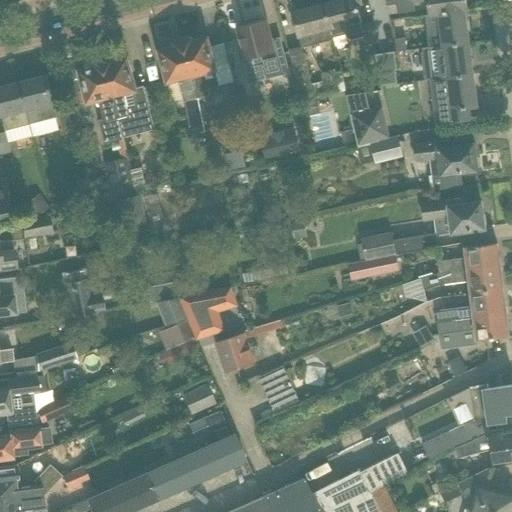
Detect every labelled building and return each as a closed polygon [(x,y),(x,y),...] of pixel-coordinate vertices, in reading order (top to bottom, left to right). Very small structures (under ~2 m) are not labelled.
[(355,0),(340,0),(323,4),(331,37),(345,34),(351,40),(363,36),(366,46),(378,42),(373,22),(361,25),(360,21),(359,16),(355,0)] [(467,11),(465,0),(385,0),(387,5),(397,4),(398,10),(398,13),(413,11),(412,2),(428,0),(430,16),(438,14),(465,11),(467,11)] [(323,4),(292,12),(301,48),(302,48),(332,40),(331,37),(323,4)] [(469,43),(465,11),(438,14),(442,45),(432,47),(432,48),(469,43)] [(279,38),(270,41),(265,19),(237,26),(242,45),(239,46),(249,83),(288,73),(279,38)] [(215,70),(210,47),(207,37),(203,38),(203,36),(182,41),(196,98),(209,95),(207,89),(204,73),(215,70)] [(196,98),(182,41),(161,46),(162,49),(158,50),(166,82),(178,79),(184,101),(196,98)] [(469,43),(432,48),(422,49),(425,74),(430,73),(431,80),(434,79),(446,78),(473,74),(469,43)] [(303,52),(289,56),(298,100),(346,90),(341,71),(335,72),(336,79),(310,84),(310,83),(303,52)] [(152,124),(143,88),(136,90),(132,77),(127,58),(123,59),(123,56),(102,62),(119,128),(131,125),(132,129),(152,124)] [(119,128),(102,62),(82,67),(82,70),(78,71),(84,91),(87,104),(98,101),(103,118),(98,119),(104,143),(122,138),(121,135),(119,128)] [(477,107),(473,74),(446,78),(434,79),(436,97),(433,98),(436,124),(470,119),(469,108),(477,107)] [(54,103),(53,103),(46,76),(19,83),(26,110),(30,124),(31,124),(33,136),(59,130),(58,128),(71,125),(66,106),(55,108),(54,103)] [(26,110),(19,83),(0,87),(0,117),(2,117),(3,121),(0,122),(0,154),(11,152),(6,130),(30,124),(26,110)] [(370,111),(365,90),(345,93),(357,144),(378,139),(371,111),(370,111)] [(300,151),(296,134),(284,137),(283,131),(271,134),(272,139),(261,142),(265,159),(276,156),(277,160),(289,157),(288,153),(300,151)] [(398,135),(356,145),(361,165),(375,160),(375,163),(403,157),(398,135)] [(479,165),(478,158),(475,157),(474,153),(472,153),(471,145),(473,145),(473,143),(471,144),(470,138),(472,137),(472,136),(471,136),(453,139),(453,140),(413,145),(416,163),(439,159),(443,187),(443,188),(462,185),(461,173),(477,171),(476,167),(479,165)] [(242,150),(225,154),(229,170),(246,166),(242,150)] [(119,159),(106,164),(113,184),(126,179),(119,159)] [(131,169),(136,192),(147,190),(142,167),(131,169)] [(115,200),(121,228),(145,223),(139,195),(115,200)] [(481,203),(481,202),(464,204),(463,198),(456,199),(430,202),(421,203),(423,222),(450,218),(452,232),(464,231),(484,228),(484,224),(486,224),(485,214),(482,214),(482,210),(480,211),(479,204),(481,203)] [(0,221),(12,219),(9,203),(0,204),(0,221)] [(20,221),(23,239),(52,233),(48,215),(20,221)] [(362,238),(365,261),(396,255),(438,247),(437,233),(436,233),(393,240),(392,232),(362,238)] [(15,266),(14,253),(12,241),(0,242),(0,268),(2,268),(15,266)] [(148,241),(138,242),(139,250),(149,248),(148,241)] [(497,243),(477,245),(464,247),(466,259),(436,262),(438,273),(438,274),(500,266),(497,243)] [(399,270),(396,255),(365,261),(368,276),(399,270)] [(502,287),(500,266),(438,274),(438,273),(420,278),(424,289),(439,284),(439,285),(468,281),(470,292),(502,287)] [(0,313),(24,310),(19,277),(0,279),(0,313)] [(92,295),(89,278),(62,283),(68,317),(103,310),(101,293),(92,295)] [(229,287),(180,297),(182,301),(190,319),(198,338),(222,330),(216,311),(235,305),(229,287)] [(506,315),(502,287),(470,292),(472,306),(435,311),(437,324),(506,315)] [(190,319),(182,301),(180,297),(156,302),(165,325),(189,319),(190,319)] [(509,336),(506,315),(437,324),(438,335),(475,330),(476,340),(509,336)] [(197,338),(189,319),(166,329),(175,348),(197,338)] [(243,336),(216,345),(226,375),(253,366),(243,336)] [(35,353),(36,371),(77,357),(76,356),(90,350),(86,339),(71,344),(70,342),(35,353)] [(164,366),(200,351),(195,340),(159,355),(164,366)] [(0,362),(13,361),(11,349),(0,349),(0,362)] [(24,410),(22,394),(32,393),(38,392),(44,391),(42,376),(36,377),(36,376),(10,379),(0,380),(0,414),(6,413),(8,426),(36,423),(34,409),(24,410)] [(300,400),(292,382),(265,394),(274,412),(300,400)] [(182,391),(188,412),(215,403),(208,383),(182,391)] [(487,423),(498,422),(506,420),(505,414),(511,412),(511,385),(485,389),(484,384),(470,387),(474,419),(456,426),(459,432),(442,440),(439,434),(421,442),(429,461),(455,447),(471,440),(488,431),(487,423)] [(41,423),(72,409),(66,396),(35,410),(41,423)] [(49,430),(38,432),(37,426),(8,430),(8,434),(0,434),(0,460),(12,459),(12,455),(25,453),(24,448),(41,446),(40,444),(50,442),(49,430)] [(503,429),(499,429),(488,431),(471,440),(455,447),(458,457),(491,449),(493,462),(511,459),(511,432),(503,433),(503,429)] [(234,435),(185,456),(144,475),(155,500),(196,482),(243,461),(244,462),(245,461),(237,443),(234,435)] [(393,480),(384,459),(359,471),(369,492),(381,486),(393,480)] [(16,487),(15,479),(17,478),(15,464),(0,466),(0,501),(41,496),(39,484),(16,487)] [(67,490),(90,480),(83,465),(61,475),(67,490)] [(511,511),(511,510),(511,497),(496,493),(485,490),(491,469),(459,484),(465,497),(473,493),(479,495),(474,511),(511,511)] [(379,511),(376,505),(369,492),(359,471),(350,476),(349,475),(318,490),(319,491),(311,495),(319,511),(379,511)] [(127,511),(155,500),(144,475),(115,487),(126,511),(127,511)] [(319,511),(311,495),(303,478),(264,496),(271,511),(319,511)] [(439,482),(431,486),(435,494),(443,490),(439,482)] [(381,486),(369,492),(376,505),(388,499),(381,486)] [(126,511),(115,487),(85,501),(90,511),(126,511)] [(42,509),(41,496),(0,501),(0,511),(18,511),(19,511),(42,509)] [(271,511),(264,496),(226,511),(271,511)]
